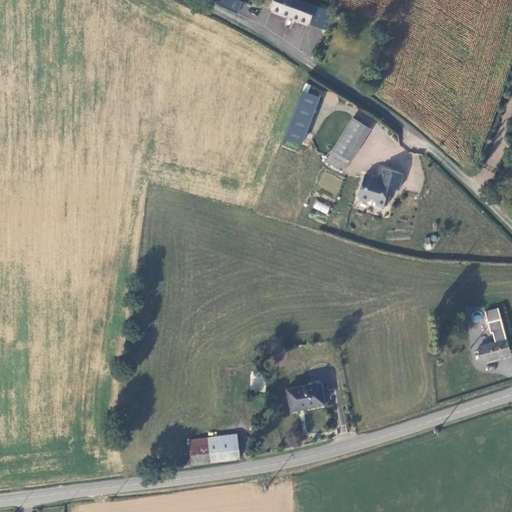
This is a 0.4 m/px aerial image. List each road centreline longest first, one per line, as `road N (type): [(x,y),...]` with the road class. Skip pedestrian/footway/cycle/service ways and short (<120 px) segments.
road 1 (tertiary): [(511,395),(317,455),(0,501)]
road 2 (unclassified): [(247,24),(418,137),(511,224)]
